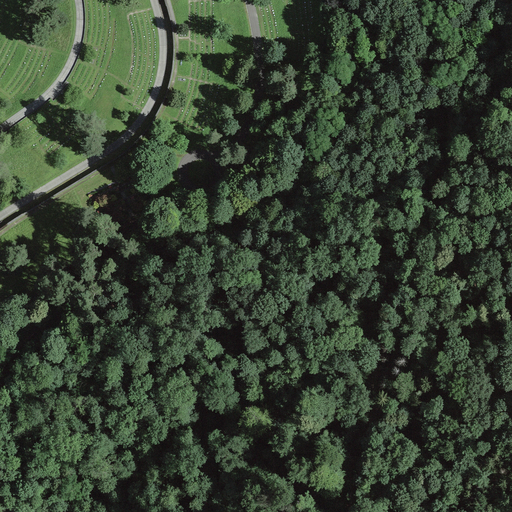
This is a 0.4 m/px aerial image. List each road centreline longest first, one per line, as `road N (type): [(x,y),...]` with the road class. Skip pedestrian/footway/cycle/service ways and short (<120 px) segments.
road 1 (track): [(0,373),(5,356),(86,284),(283,191),(317,162),(342,114),(347,0)]
road 2 (track): [(433,0),(460,181),(441,233),(378,334),(353,483),(338,511)]
road 3 (track): [(421,511),(511,416)]
